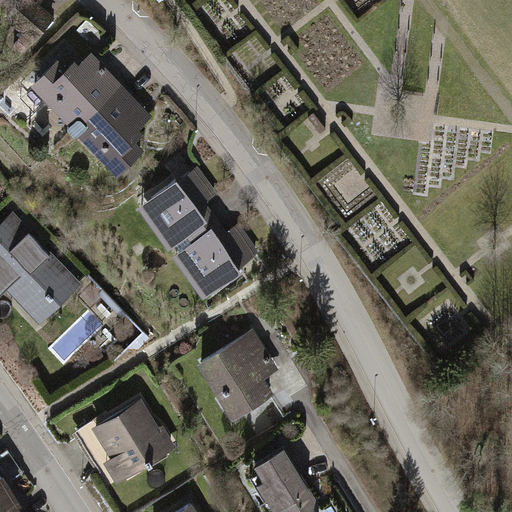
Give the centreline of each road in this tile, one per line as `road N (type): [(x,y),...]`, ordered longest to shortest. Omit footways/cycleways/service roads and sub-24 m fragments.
road 1 (residential): [(457,511),(285,203),(217,113),(111,0)]
road 2 (residential): [(72,511),(0,402)]
